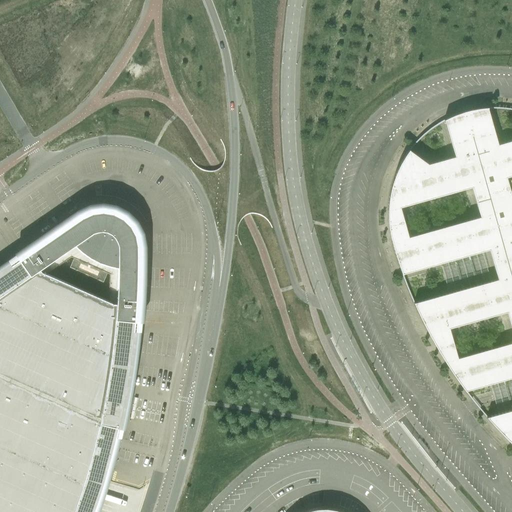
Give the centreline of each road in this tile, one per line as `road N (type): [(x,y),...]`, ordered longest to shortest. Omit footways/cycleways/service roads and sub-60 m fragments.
road 1 (unclassified): [(511,71),(445,76),(375,116),(339,168),(331,224),(361,341),(404,411),(487,511)]
road 2 (unclassified): [(0,208),(93,156),(153,163),(172,175),(199,225),(189,319)]
road 3 (secondary): [(206,0),(224,49),(233,129),(234,194),(213,333)]
road 4 (unclassified): [(0,197),(72,149),(128,142),(179,165),(210,227)]
road 5 (unclassified): [(429,511),(378,461),(337,445),(295,446),(263,461),(209,511)]
road 6 (unclassified): [(189,319),(146,511)]
road 7 (secondary): [(213,333),(170,511)]
road 8 (unclassified): [(193,352),(158,511)]
